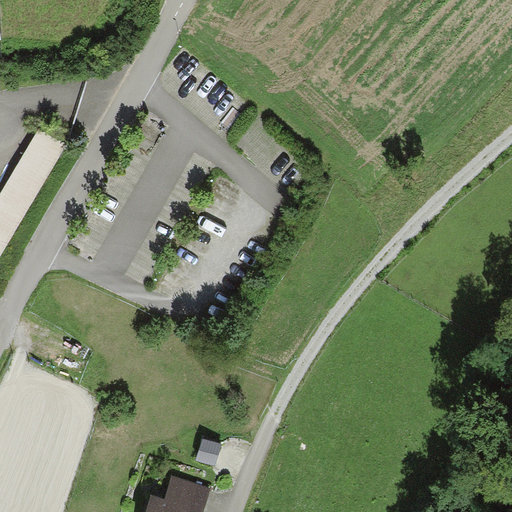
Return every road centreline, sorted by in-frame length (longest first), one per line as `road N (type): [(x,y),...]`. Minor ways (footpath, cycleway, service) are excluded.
road 1 (track): [(511,124),(394,234),(290,368),(273,416)]
road 2 (residential): [(0,331),(187,0)]
